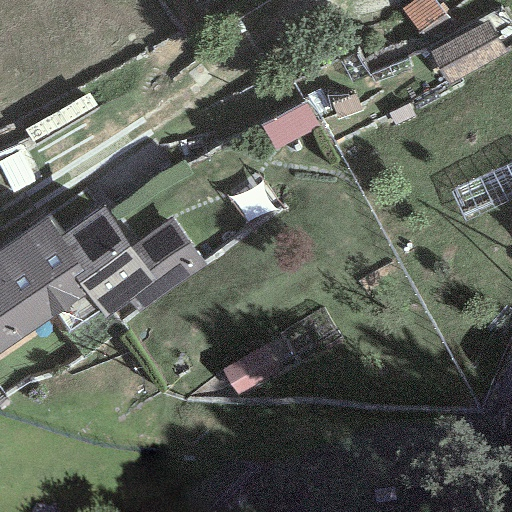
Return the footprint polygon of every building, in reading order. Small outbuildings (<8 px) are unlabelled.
[(446,13),(436,0),(411,0),(401,8),(419,33),(446,13)] [(487,15),(428,46),(448,83),(507,51),(487,15)] [(303,96),(261,120),(277,147),(319,123),(303,96)] [(103,194),(59,224),(82,257),(71,264),(85,285),(102,310),(125,294),(137,311),(205,265),(171,214),(134,239),(103,194)] [(59,224),(45,203),(0,233),(0,342),(85,285),(71,264),(82,257),(59,224)] [(263,343),(223,367),(239,393),(279,369),(263,343)]
